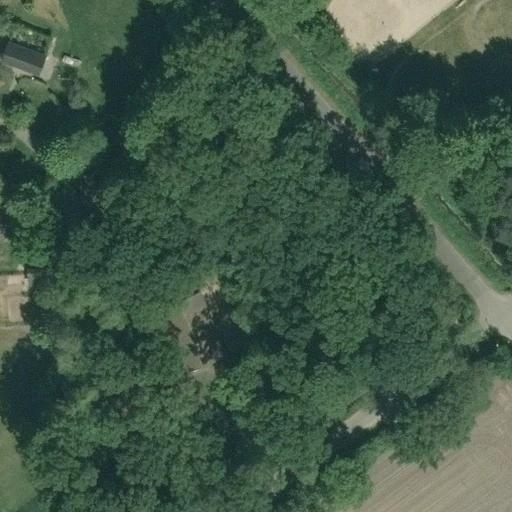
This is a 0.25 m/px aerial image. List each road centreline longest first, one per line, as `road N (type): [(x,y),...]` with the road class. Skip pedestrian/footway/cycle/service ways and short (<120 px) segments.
road 1 (unclassified): [(218,0),(488,311)]
road 2 (residential): [(212,511),(488,311)]
road 3 (unknown): [(241,26),(67,185),(45,224)]
